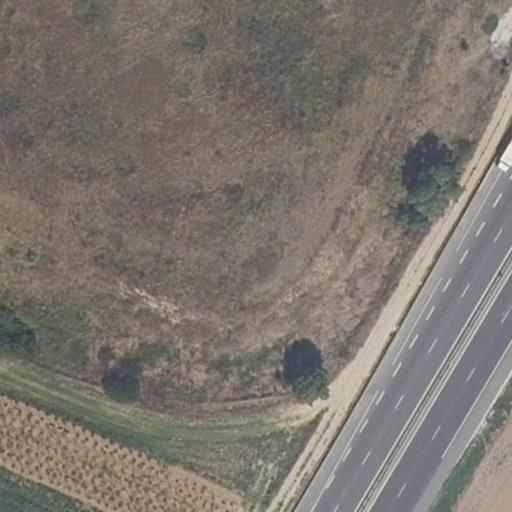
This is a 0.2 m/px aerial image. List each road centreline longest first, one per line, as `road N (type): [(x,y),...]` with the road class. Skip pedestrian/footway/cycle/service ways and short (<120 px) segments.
road 1 (primary): [(511,216),(336,511)]
road 2 (primary): [(389,511),(511,307)]
